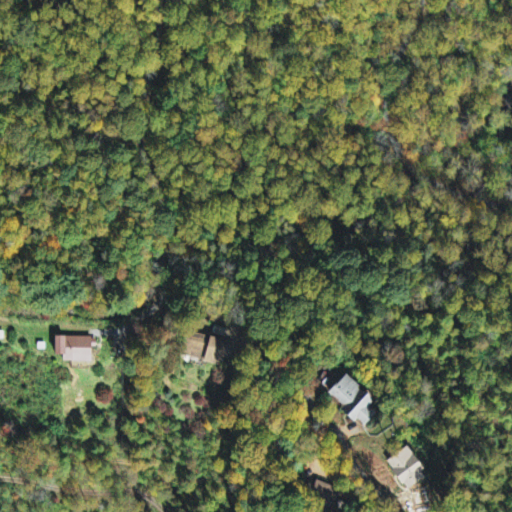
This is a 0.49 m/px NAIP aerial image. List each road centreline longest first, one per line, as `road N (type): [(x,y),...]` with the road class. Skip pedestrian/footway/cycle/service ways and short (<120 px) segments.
road 1 (residential): [(152,290),(166,230),(138,132),(159,0),(419,14),(390,72),(392,149),(425,180),(511,212)]
road 2 (residential): [(391,511),(320,416),(239,327),(152,290)]
road 3 (residential): [(0,285),(98,313),(122,310),(152,290)]
